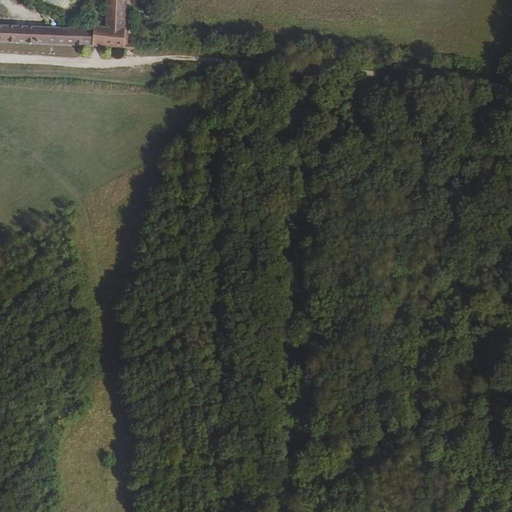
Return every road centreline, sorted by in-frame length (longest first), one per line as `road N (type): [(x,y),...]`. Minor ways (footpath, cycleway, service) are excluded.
road 1 (track): [(0,59),(194,60),(269,74),(368,70),(511,96)]
road 2 (track): [(439,231),(415,415),(430,511)]
